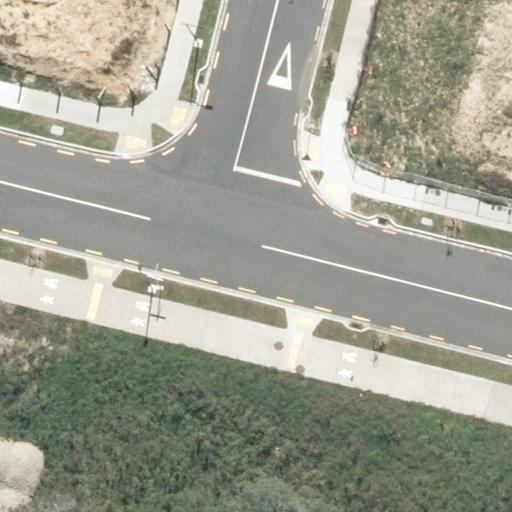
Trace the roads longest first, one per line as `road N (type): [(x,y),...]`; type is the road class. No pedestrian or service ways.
road 1 (residential): [(511,303),(221,207)]
road 2 (residential): [(221,207),(0,159)]
road 3 (residential): [(274,0),(221,207)]
